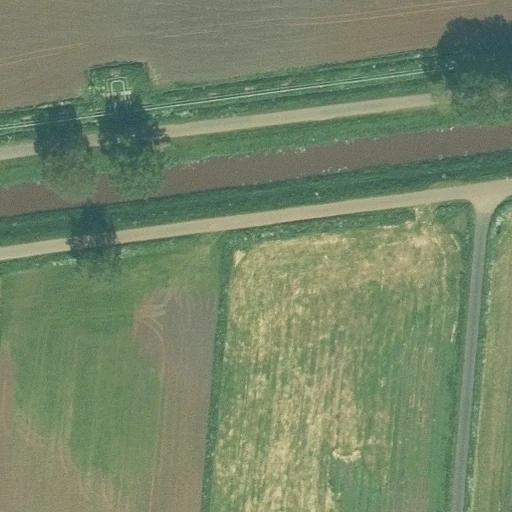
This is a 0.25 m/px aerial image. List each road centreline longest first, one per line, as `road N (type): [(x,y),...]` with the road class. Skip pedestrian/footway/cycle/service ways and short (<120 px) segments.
road 1 (unclassified): [(0,152),(511,84)]
road 2 (track): [(484,185),(455,511)]
